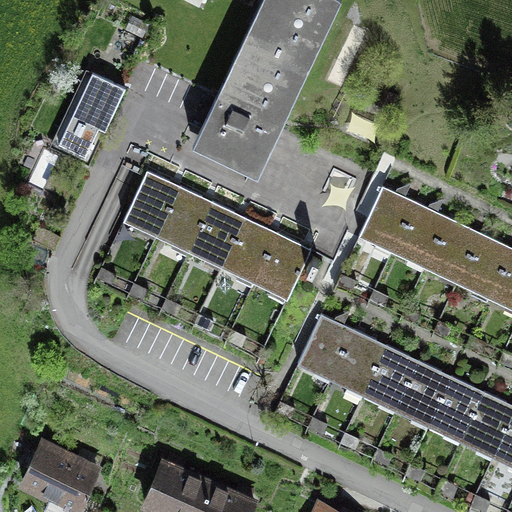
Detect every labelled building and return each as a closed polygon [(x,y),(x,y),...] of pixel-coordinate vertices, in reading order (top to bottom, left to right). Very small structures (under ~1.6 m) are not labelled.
[(345,11),(320,0),(270,0),(198,156),(263,186),(345,11)] [(125,97),(96,83),(63,151),(92,165),(125,97)] [(395,96),(380,89),(374,101),(389,108),(395,96)] [(423,158),(400,147),(395,157),(418,168),(423,158)] [(446,169),(423,158),(418,168),(441,179),(446,169)] [(181,193),(151,178),(127,227),(157,241),(181,193)] [(488,190),(472,182),(467,192),(484,200),(488,190)] [(511,200),(488,190),(484,200),(506,210),(511,200)] [(213,208),(181,193),(157,241),(189,257),(213,208)] [(363,242),(393,256),(416,208),(386,193),(363,242)] [(242,222),(213,208),(189,257),(219,271),(242,222)] [(426,272),(449,224),(416,208),(393,256),(426,272)] [(275,238),(242,222),(219,271),(253,287),(275,238)] [(459,288),(482,239),(449,224),(426,272),(459,288)] [(60,235),(38,225),(32,239),(53,249),(60,235)] [(275,238),(253,287),(293,305),(316,256),(275,238)] [(490,302),(511,255),(511,253),(482,239),(459,288),(490,302)] [(511,255),(490,302),(511,312),(511,255)] [(354,280),(341,274),(335,286),(348,292),(354,280)] [(387,295),(374,289),(368,302),(382,308),(387,295)] [(420,311),(406,305),(401,317),(414,323),(420,311)] [(354,333),(325,319),(302,368),(331,382),(354,333)] [(452,327),(439,320),(433,332),(447,338),(452,327)] [(388,349),(354,333),(331,382),(365,398),(388,349)] [(485,343),(471,336),(466,348),(479,355),(485,343)] [(420,365),(388,349),(365,398),(396,413),(420,365)] [(511,369),(511,355),(504,352),(498,364),(511,370),(511,369)] [(452,380),(420,365),(396,413),(428,429),(452,380)] [(485,396),(452,380),(428,429),(462,445),(485,396)] [(511,426),(511,408),(485,396),(462,445),(495,460),(511,426)] [(511,426),(495,460),(511,468),(511,426)] [(86,511),(107,471),(46,442),(23,490),(70,511),(86,511)] [(260,511),(265,502),(165,460),(144,509),(150,511),(260,511)]
